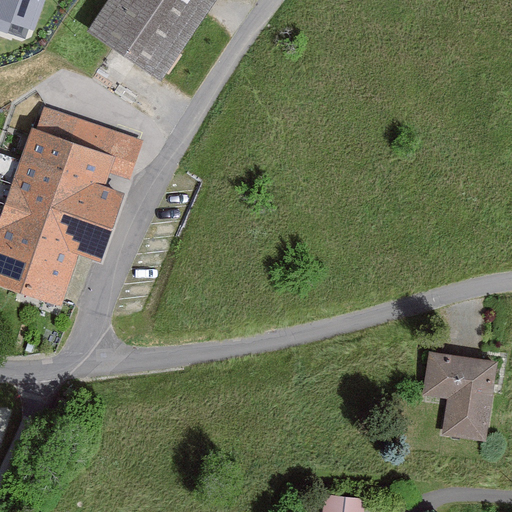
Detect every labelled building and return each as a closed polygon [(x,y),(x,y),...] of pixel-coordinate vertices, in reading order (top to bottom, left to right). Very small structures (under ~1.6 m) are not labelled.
[(45,0),(0,0),(0,19),(34,31),(45,0)] [(225,0),(112,0),(93,28),(171,81),(225,0)] [(51,102),(42,129),(121,155),(119,161),(141,169),(152,135),(51,102)] [(121,155),(42,129),(32,160),(0,150),(0,244),(0,245),(0,280),(77,304),(92,257),(107,262),(130,190),(111,184),(119,161),(121,155)] [(502,356),(435,347),(430,394),(452,397),(447,436),(491,442),(502,356)] [(366,511),(369,497),(330,493),(327,511),(366,511)]
